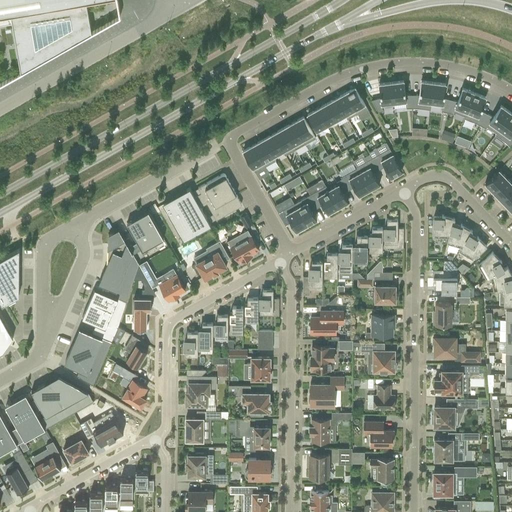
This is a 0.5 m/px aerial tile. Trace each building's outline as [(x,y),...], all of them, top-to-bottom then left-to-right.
[(0,0),(0,13),(10,12),(21,73),(91,33),(85,0),(0,0)] [(369,92),(376,91),(375,81),(368,82),(369,92)] [(394,105),(406,103),(406,108),(412,108),(412,95),(405,95),(403,81),(391,82),(394,105)] [(412,108),(417,108),(430,109),(433,82),(421,81),(419,95),(412,95),(412,108)] [(383,111),(382,106),(394,105),(391,82),(379,84),(380,98),(371,100),(378,112),(383,111)] [(431,105),(442,107),(441,111),(447,112),(450,100),(444,98),(445,84),(433,82),(430,109),(430,110),(431,105)] [(355,87),(352,88),(352,89),(345,93),(357,114),(367,108),(355,87)] [(454,112),(464,116),(463,118),(464,118),(474,93),(462,88),(457,101),(450,100),(447,112),(453,114),(454,112)] [(357,114),(345,93),(338,97),(337,96),(335,98),(347,119),(357,114)] [(480,110),(486,97),(474,93),(464,118),(475,123),(480,125),(486,114),(480,110)] [(333,99),(334,99),(326,103),(336,120),(345,115),(347,119),(335,98),(333,99)] [(336,120),(326,103),(319,108),(319,107),(317,108),(326,126),(336,120)] [(485,128),(487,127),(496,133),(495,135),(511,113),(501,106),(493,117),(486,114),(480,125),(485,128)] [(326,126),(317,108),(315,109),(315,110),(307,114),(316,131),(326,126)] [(505,142),(509,146),(511,143),(511,113),(495,135),(505,142)] [(305,144),(315,138),(303,116),(293,122),(305,144)] [(289,125),(283,128),(295,149),(305,144),(293,122),(291,123),(291,124),(289,126),(289,125)] [(285,155),(295,149),(283,128),(273,133),(285,155)] [(442,131),(441,139),(453,141),(455,133),(442,131)] [(285,155),(273,133),(263,139),(275,161),(276,160),(274,158),(283,153),(285,155)] [(455,135),(454,143),(468,147),(470,139),(455,135)] [(275,161),(263,139),(253,145),(265,166),(275,161)] [(253,145),(243,151),(255,172),(265,166),(253,145)] [(402,171),(389,148),(372,158),(379,169),(384,166),(391,177),(402,171)] [(379,169),(372,158),(356,167),(369,190),(379,184),(373,173),(379,169)] [(357,168),(341,177),(347,187),(348,190),(354,187),(359,196),(369,190),(356,167),(357,168)] [(493,191),(507,178),(499,170),(485,183),(484,184),(486,186),(487,185),(493,191)] [(195,196),(200,207),(207,203),(216,220),(240,206),(241,206),(241,205),(241,204),(241,203),(225,175),(225,174),(224,174),(223,174),(222,174),(198,188),(201,193),(195,196)] [(326,186),(325,186),(338,207),(348,202),(343,193),(348,190),(347,187),(341,177),(341,179),(336,182),(338,184),(328,190),(326,186)] [(500,200),(511,187),(511,183),(507,178),(493,191),(498,198),(500,200)] [(325,186),(310,195),(316,205),(317,207),(322,204),(327,213),(338,207),(325,186)] [(508,207),(511,202),(511,187),(500,200),(501,201),(502,201),(508,207)] [(172,198),(172,199),(163,204),(167,210),(166,210),(183,241),(211,225),(200,207),(195,196),(190,188),(186,190),(172,198)] [(310,195),(294,204),(306,225),(317,219),(316,218),(312,210),(317,207),(316,205),(310,195)] [(294,204),(278,213),(285,226),(291,222),(296,231),(306,225),(294,204)] [(148,211),(126,223),(142,251),(164,239),(148,211)] [(252,224),(246,213),(240,217),(246,227),(252,224)] [(447,244),(454,218),(442,215),(442,217),(433,217),(433,238),(448,238),(447,244)] [(453,224),(455,219),(454,218),(447,244),(461,248),(458,252),(459,252),(472,231),(460,224),(460,226),(453,224)] [(397,228),(397,219),(387,219),(387,227),(384,227),(384,247),(403,248),(403,228),(397,228)] [(226,237),(223,226),(215,228),(218,239),(226,237)] [(382,251),(382,227),(372,227),(372,234),(369,234),(369,251),(382,251)] [(99,280),(98,283),(102,285),(116,291),(114,296),(113,295),(113,296),(126,302),(134,280),(139,264),(118,228),(108,234),(107,244),(108,244),(108,246),(107,248),(107,253),(107,255),(107,259),(108,260),(106,265),(107,265),(105,268),(104,272),(104,271),(103,271),(103,272),(104,272),(102,277),(101,279),(100,279),(99,280)] [(259,250),(247,230),(227,241),(238,261),(239,260),(241,262),(244,261),(243,260),(248,257),(249,258),(252,256),(251,254),(259,250)] [(470,234),(472,231),(459,252),(472,260),(486,246),(477,236),(476,238),(470,234)] [(367,260),(367,236),(357,236),(357,245),(354,244),(354,259),(367,260)] [(223,247),(219,240),(206,248),(210,255),(196,263),(205,279),(213,274),(213,275),(214,275),(214,274),(217,272),(218,273),(219,272),(218,271),(226,267),(217,250),(223,247)] [(352,273),(352,244),(342,244),(342,250),(339,250),(339,273),(352,273)] [(19,249),(0,259),(0,302),(2,305),(19,296),(19,249)] [(500,262),(501,261),(492,252),(478,266),(485,279),(507,267),(507,266),(503,268),(500,262)] [(337,277),(337,253),(326,253),(326,259),(324,259),(324,276),(337,277)] [(147,260),(139,264),(152,287),(159,283),(168,300),(180,294),(179,293),(185,289),(177,274),(166,280),(163,274),(157,277),(147,260)] [(322,290),(322,261),(311,261),(311,267),(309,267),(309,276),(303,276),(303,294),(309,294),(309,290),(322,290)] [(462,263),(457,268),(462,274),(469,268),(462,263)] [(139,264),(134,280),(141,280),(144,285),(149,282),(139,264)] [(511,279),(511,278),(511,275),(507,267),(485,279),(486,279),(490,277),(493,291),(511,286),(511,279)] [(457,272),(455,270),(444,270),(444,277),(433,277),(433,288),(441,288),(441,291),(456,291),(457,272)] [(389,286),(389,285),(381,285),(381,286),(375,285),(375,292),(373,292),(372,300),(375,300),(375,301),(395,302),(395,300),(397,300),(397,294),(395,294),(395,286),(389,286)] [(511,286),(493,291),(493,292),(499,290),(499,305),(511,304),(511,286)] [(95,288),(82,318),(85,319),(95,324),(96,324),(96,325),(95,326),(95,327),(94,330),(93,332),(92,332),(92,333),(112,342),(118,327),(126,302),(113,296),(95,288)] [(273,298),(273,289),(262,289),(262,297),(260,297),(260,315),(279,315),(279,298),(273,298)] [(327,304),(336,304),(336,296),(329,302),(327,304)] [(134,297),(134,326),(134,328),(146,329),(146,326),(147,326),(147,311),(151,311),(151,298),(134,297)] [(258,321),(258,298),(247,298),(247,304),(245,304),(244,321),(258,321)] [(450,324),(451,302),(436,302),(436,315),(433,315),(433,324),(450,324)] [(243,335),(243,306),(232,306),(232,313),(230,313),(229,335),(243,335)] [(343,323),(343,310),(320,310),(320,317),(311,317),(310,334),(335,334),(335,323),(343,323)] [(0,314),(0,353),(2,352),(3,352),(1,349),(2,348),(7,345),(10,341),(10,342),(13,338),(0,314)] [(228,338),(228,315),(217,315),(217,322),(214,322),(214,338),(228,338)] [(395,322),(395,315),(371,315),(371,317),(369,319),(369,321),(371,323),(371,335),(384,335),(384,337),(390,337),(390,335),(393,335),(393,322),(395,322)] [(212,347),(213,323),(202,323),(202,329),(199,329),(199,347),(212,347)] [(79,328),(65,361),(80,367),(76,376),(93,386),(112,342),(79,328)] [(197,355),(198,332),(187,332),(187,339),(184,339),(184,355),(197,355)] [(132,335),(125,347),(132,351),(126,360),(137,367),(147,351),(140,347),(144,341),(132,335)] [(432,339),(432,344),(435,344),(434,354),(455,354),(455,361),(479,361),(479,352),(465,352),(455,352),(455,344),(455,336),(435,336),(435,339),(432,339)] [(257,349),(272,349),(273,338),(258,338),(257,349)] [(352,349),(352,340),(338,340),(338,349),(352,349)] [(374,351),(374,343),(360,343),(360,351),(369,351),(368,362),(373,362),(373,372),(380,372),(380,374),(387,374),(387,372),(394,372),(394,369),(396,369),(396,363),(394,363),(394,351),(374,351)] [(330,347),(330,346),(314,346),(314,354),(312,354),(312,356),(310,356),(310,357),(309,358),(308,360),(308,361),(308,362),(308,363),(308,364),(309,365),(309,366),(310,367),(310,368),(312,368),(312,369),(330,370),(330,360),(333,360),(333,347),(330,347)] [(247,349),(233,349),(228,349),(228,357),(247,357),(247,349)] [(270,365),(270,357),(251,357),(251,379),(270,379),(270,371),(270,365)] [(479,373),(479,364),(461,364),(461,370),(442,370),(442,371),(439,371),(439,379),(434,379),(434,389),(441,389),(441,392),(461,392),(461,377),(470,377),(470,373),(479,373)] [(115,368),(108,380),(114,383),(121,371),(115,368)] [(125,386),(120,395),(122,396),(121,396),(140,407),(146,398),(141,395),(146,387),(134,380),(137,375),(126,369),(122,377),(130,381),(127,387),(125,386)] [(511,374),(507,374),(507,379),(505,379),(505,387),(500,387),(500,392),(511,392),(511,374)] [(36,388),(31,391),(43,412),(45,416),(41,419),(41,418),(40,419),(46,428),(93,402),(93,401),(92,399),(91,399),(90,397),(89,395),(89,394),(88,393),(88,392),(59,375),(56,379),(56,380),(53,386),(52,386),(49,381),(44,383),(45,384),(37,389),(36,389),(36,388)] [(216,384),(216,377),(194,376),(194,383),(189,383),(189,389),(190,389),(190,393),(186,393),(186,405),(206,405),(206,394),(209,394),(209,384),(216,384)] [(343,390),(343,376),(330,376),(330,383),(310,383),(310,393),(309,393),(308,396),(308,401),(309,403),(310,403),(310,406),(334,406),(334,390),(343,390)] [(390,395),(390,385),(377,384),(377,395),(374,394),(373,409),(394,409),(394,395),(390,395)] [(250,392),(250,385),(228,385),(228,393),(242,393),(242,402),(248,402),(248,411),(249,411),(249,416),(263,416),(263,411),(268,411),(268,410),(270,410),(270,408),(272,408),(272,402),(270,402),(270,400),(269,400),(269,393),(250,392)] [(6,406),(9,412),(8,412),(16,427),(10,430),(18,444),(45,428),(26,394),(12,401),(12,402),(6,406)] [(464,398),(464,407),(465,407),(478,407),(478,405),(489,405),(489,399),(478,398),(464,398)] [(102,408),(105,403),(100,400),(97,405),(102,408)] [(462,411),(462,406),(434,406),(434,415),(432,415),(431,424),(434,424),(434,426),(454,426),(454,412),(462,411)] [(0,453),(18,444),(10,430),(0,412),(0,453)] [(352,420),(352,412),(331,412),(331,419),(311,419),(311,426),(310,426),(310,433),(311,433),(311,440),(319,441),(319,442),(326,442),(326,441),(329,441),(329,424),(338,424),(338,419),(352,420)] [(91,417),(79,424),(88,438),(95,434),(101,445),(109,440),(109,441),(116,437),(115,437),(123,432),(115,418),(97,428),(95,424),(91,417)] [(187,418),(186,418),(186,419),(186,425),(185,432),(186,432),(186,438),(185,438),(185,440),(187,440),(201,440),(203,440),(203,439),(202,439),(203,419),(203,418),(201,418),(187,418)] [(249,426),(249,419),(235,419),(235,431),(244,431),(244,435),(253,435),(253,446),(269,447),(269,439),(270,439),(270,434),(269,434),(269,426),(253,426),(249,426)] [(383,429),(383,421),(363,421),(363,433),(370,433),(370,446),(392,446),(392,441),(394,441),(394,429),(383,429)] [(64,448),(63,448),(64,449),(71,461),(71,462),(72,462),(88,453),(89,452),(88,452),(81,439),(81,438),(80,439),(64,448)] [(458,451),(459,438),(434,438),(434,447),(433,447),(433,451),(434,451),(434,460),(463,460),(463,451),(458,451)] [(35,465),(34,465),(42,479),(43,479),(42,478),(43,478),(59,469),(60,469),(61,469),(55,459),(61,456),(53,441),(46,445),(47,448),(40,452),(45,460),(35,465)] [(25,442),(20,445),(23,452),(29,449),(25,442)] [(352,452),(352,448),(338,448),(338,464),(352,464),(352,463),(352,452)] [(19,465),(5,472),(17,493),(29,486),(23,475),(22,473),(31,468),(28,463),(20,449),(13,454),(19,465)] [(364,463),(364,452),(352,452),(352,463),(364,463)] [(203,454),(203,453),(195,453),(195,454),(187,454),(187,462),(186,462),(186,469),(187,469),(187,476),(205,476),(205,454),(203,454)] [(328,478),(328,454),(310,454),(309,478),(328,478)] [(270,460),(270,458),(267,458),(266,458),(265,459),(264,459),(262,460),(261,461),(256,459),(256,458),(248,458),(248,468),(247,468),(246,469),(245,470),(244,471),(244,472),(244,473),(244,474),(244,475),(245,476),(245,477),(246,478),(247,478),(248,479),(249,479),(250,479),(251,479),(252,479),(253,478),(254,478),(270,478),(270,472),(270,471),(271,471),(271,470),(272,470),(272,469),(272,468),(272,467),(272,466),(271,466),(271,465),(270,465),(270,464),(270,460)] [(393,480),(394,458),(378,458),(378,459),(370,459),(370,467),(378,467),(377,480),(393,480)] [(433,493),(433,494),(434,494),(456,494),(463,494),(463,476),(476,476),(476,466),(454,466),(454,472),(434,472),(433,472),(433,473),(434,472),(433,493)] [(147,470),(147,469),(143,469),(143,470),(136,470),(135,471),(136,471),(135,490),(153,490),(153,480),(148,480),(148,470),(147,470)] [(227,483),(227,474),(210,474),(210,483),(227,483)] [(132,478),(132,477),(127,477),(127,478),(120,478),(120,498),(120,505),(132,505),(132,498),(132,479),(132,478)] [(117,486),(117,485),(112,484),(112,486),(105,486),(105,505),(105,506),(117,506),(117,486)] [(185,497),(185,511),(205,511),(205,510),(205,503),(212,503),(213,491),(200,491),(189,491),(188,491),(188,492),(188,497),(185,497)] [(329,495),(329,491),(311,491),(311,499),(309,499),(309,505),(311,505),(310,511),(328,511),(329,502),(331,502),(332,495),(329,495)] [(102,494),(101,494),(101,492),(97,492),(97,494),(90,494),(89,511),(101,511),(102,494)] [(267,500),(267,492),(247,492),(247,496),(243,496),(243,504),(252,504),(251,511),(267,511),(267,506),(269,506),(269,500),(267,500)] [(393,511),(393,492),(372,492),(371,505),(366,505),(364,507),(364,511),(351,511),(393,511)] [(507,503),(506,495),(499,494),(499,503),(507,503)] [(86,502),(86,500),(82,500),(82,501),(74,501),(74,511),(86,511),(87,502),(86,502)] [(470,511),(470,500),(457,500),(457,508),(435,508),(435,511),(462,511),(470,511)]
